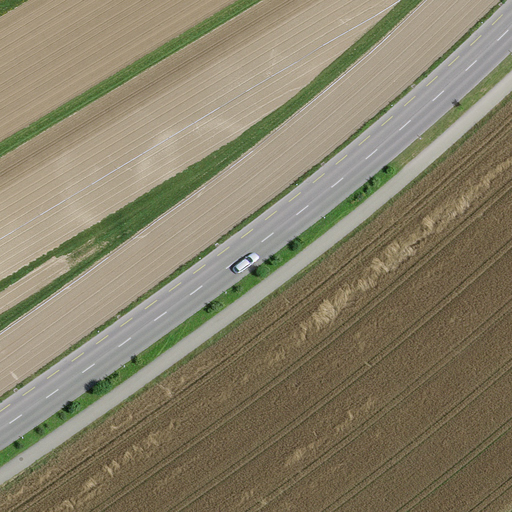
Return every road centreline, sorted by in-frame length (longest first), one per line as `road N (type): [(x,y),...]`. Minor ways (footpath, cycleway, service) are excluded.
road 1 (secondary): [(0,429),(328,187),(511,23)]
road 2 (track): [(0,475),(181,353),(404,179),(511,78)]
